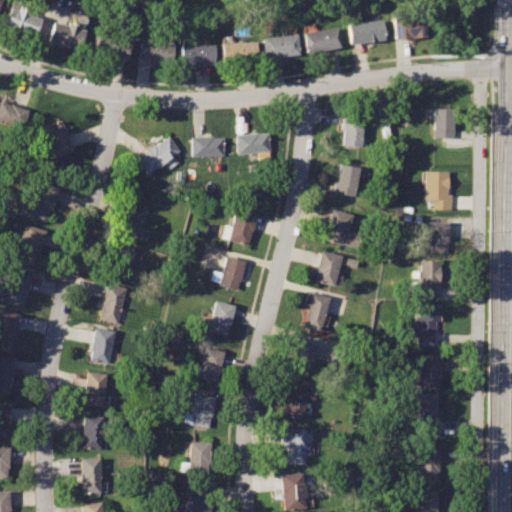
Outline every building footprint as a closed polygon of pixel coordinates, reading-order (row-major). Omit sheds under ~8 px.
[(37,18),(24,13),(26,9),(14,5),(13,9),(8,7),(1,25),(31,36),(37,18)] [(417,15),(388,18),(390,39),(419,36),(417,15)] [(377,18),(343,23),(346,44),(379,40),(377,18)] [(79,29),(73,28),(74,25),(63,22),(62,25),(49,22),(44,42),(74,49),(79,29)] [(331,27),(299,32),(302,52),(335,46),(331,27)] [(289,33),(258,38),(261,58),(292,53),(289,33)] [(127,39),(95,34),(92,53),(124,58),(127,39)] [(169,43),(135,40),(134,59),(167,62),(169,43)] [(250,40),(216,43),(218,62),(252,59),(250,40)] [(209,44),(176,44),(176,63),(209,64),(209,44)] [(0,100),(0,119),(20,126),(26,109),(0,100)] [(448,105),(429,105),(430,136),(449,135),(448,105)] [(360,113),(342,113),(341,144),(359,145),(360,113)] [(58,117),(39,125),(51,154),(70,146),(58,117)] [(266,130),(234,133),(236,152),(258,150),(259,157),(269,156),(266,130)] [(165,133),(134,156),(146,172),(161,161),(166,168),(177,160),(171,153),(177,149),(165,133)] [(221,134),(189,136),(189,154),(222,153),(221,134)] [(356,164),(337,162),(334,189),(352,192),(356,164)] [(444,169),(421,168),(421,195),(425,196),(425,201),(431,201),(431,207),(448,207),(448,191),(444,191),(444,169)] [(56,187),(37,180),(30,203),(23,200),(19,212),(45,220),(56,187)] [(127,200),(117,231),(135,237),(144,206),(127,200)] [(235,205),(230,224),(222,222),(219,234),(245,241),(254,210),(235,205)] [(330,207),(323,238),(350,244),(353,229),(345,227),(348,211),(330,207)] [(444,219),(423,220),(423,237),(416,237),(416,249),(441,249),(441,238),(444,238),(444,219)] [(43,228),(24,222),(13,258),(30,263),(36,242),(39,243),(43,228)] [(131,246),(113,241),(103,273),(121,279),(131,246)] [(338,253),(321,248),(313,278),(331,283),(338,253)] [(243,258),(225,254),(221,271),(212,268),(209,278),(218,280),(217,283),(235,288),(243,258)] [(357,259),(346,257),(345,264),(356,266),(357,259)] [(434,258),(415,258),(415,293),(434,293),(434,258)] [(28,271),(11,267),(6,288),(0,286),(0,299),(21,304),(28,271)] [(102,280),(96,302),(99,303),(95,317),(111,321),(121,286),(102,280)] [(327,294),(308,290),(305,302),(307,302),(302,324),(319,328),(327,294)] [(232,302),(213,297),(205,327),(224,332),(232,302)] [(436,301),(414,301),(414,338),(431,338),(431,318),(435,318),(436,301)] [(16,312),(0,309),(0,345),(10,348),(16,312)] [(109,329),(91,326),(86,359),(104,362),(109,329)] [(296,335),(292,348),(295,349),(290,370),(306,374),(315,340),(296,335)] [(220,349),(201,345),(195,375),(214,379),(220,349)] [(11,355),(0,353),(0,389),(6,390),(8,377),(9,377),(11,355)] [(436,353),(416,353),(416,387),(436,387),(436,353)] [(101,371),(82,369),(79,403),(97,405),(101,371)] [(304,384),(285,381),(280,413),(300,416),(304,384)] [(209,393),(192,391),(189,411),(180,410),(179,419),(188,420),(188,423),(205,425),(209,393)] [(433,392),(406,392),(405,421),(416,421),(415,433),(435,433),(436,416),(432,415),(433,392)] [(96,413),(77,413),(77,445),(96,446),(96,413)] [(303,426),(280,426),(280,444),(285,444),(285,460),(302,460),(303,426)] [(205,440),(187,439),(186,460),(178,460),(177,469),(205,470),(205,440)] [(434,445),(416,445),(416,478),(434,479),(434,445)] [(94,455),(76,456),(77,490),(96,490),(94,455)] [(299,469),(277,472),(281,506),(303,503),(299,469)] [(208,511),(205,484),(185,487),(188,511),(208,511)] [(433,511),(433,488),(415,488),(414,511),(433,511)] [(98,511),(97,501),(78,503),(78,511),(98,511)]
